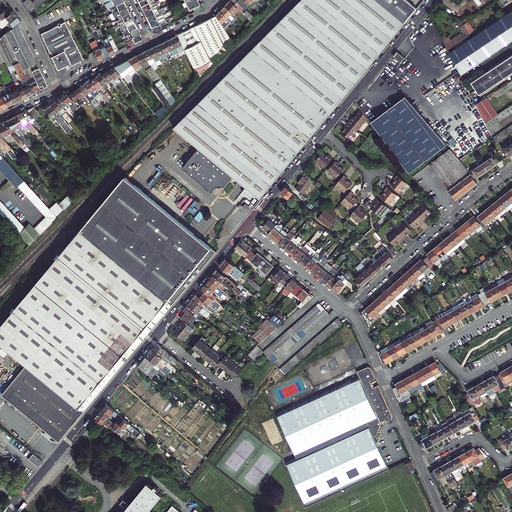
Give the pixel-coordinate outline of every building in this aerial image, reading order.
[(105,4),(108,9),(113,7),(116,5),(124,1),(123,0),(112,0),(107,3),(106,3),(105,4)] [(145,12),(160,4),(162,3),(161,0),(155,3),(154,0),(151,2),(142,6),(143,9),(145,12)] [(235,177),(260,198),(348,93),(380,53),(393,38),(405,23),(376,0),(301,0),(176,126),(200,147),(232,175),(230,177),(233,179),(235,177)] [(200,0),(193,0),(189,2),(193,10),(203,5),(200,0)] [(239,19),(240,17),(237,15),(240,11),(241,12),(242,11),(246,7),(238,1),(237,0),(232,0),(230,2),(226,7),(239,19)] [(254,0),(239,0),(238,1),(246,7),(247,9),(251,5),(250,4),(254,0)] [(417,8),(407,0),(376,0),(405,23),(417,8)] [(113,13),(127,6),(125,3),(124,1),(116,5),(113,7),(110,8),(113,13)] [(147,17),(156,12),(155,10),(161,7),(160,4),(145,12),(146,14),(147,17)] [(109,15),(112,20),(122,15),(129,11),(128,9),(127,6),(113,13),(109,15)] [(224,9),(222,11),(231,23),(233,25),(239,19),(226,7),(224,9)] [(256,17),(247,9),(246,7),(242,11),(250,18),(249,19),(252,21),(256,17)] [(0,19),(9,12),(7,10),(6,8),(0,12),(0,19)] [(164,8),(156,12),(147,17),(149,19),(150,22),(167,13),(166,11),(165,11),(164,8)] [(0,21),(1,23),(3,26),(6,24),(16,15),(14,12),(12,10),(9,12),(0,19),(0,21)] [(511,41),(511,10),(451,52),(462,75),(469,70),(511,41)] [(117,21),(118,24),(132,17),(131,14),(129,11),(122,15),(123,18),(117,21)] [(231,23),(222,11),(220,13),(217,16),(226,29),(227,28),(227,27),(231,23)] [(169,16),(167,13),(150,22),(151,25),(153,27),(161,23),(160,21),(169,16)] [(18,17),(16,15),(6,24),(10,29),(18,23),(21,20),(18,17)] [(190,47),(183,33),(182,33),(179,35),(186,49),(197,74),(199,73),(197,68),(202,66),(212,61),(211,59),(231,38),(226,29),(217,16),(202,23),(187,31),(188,32),(192,31),(198,43),(190,47)] [(117,28),(118,30),(127,26),(135,22),(133,19),(132,17),(118,24),(111,28),(112,30),(117,28)] [(251,26),(258,19),(256,17),(252,21),(247,26),(249,28),(251,26)] [(465,19),(461,21),(459,23),(458,23),(460,25),(461,27),(460,27),(464,33),(461,35),(460,34),(451,40),(445,44),(448,50),(468,36),(467,34),(472,31),(472,32),(474,31),(472,29),(473,29),(472,27),(471,27),(470,25),(469,23),(469,24),(465,19)] [(70,27),(66,20),(42,31),(58,68),(66,64),(68,63),(69,63),(70,65),(76,62),(83,59),(72,34),(79,31),(76,25),(70,27)] [(161,23),(153,27),(154,29),(155,31),(158,32),(164,28),(163,26),(168,23),(167,20),(161,23)] [(118,30),(121,36),(123,34),(137,27),(136,25),(136,24),(135,22),(127,26),(118,30)] [(32,53),(18,23),(10,29),(5,33),(8,40),(12,49),(18,61),(22,69),(26,67),(29,66),(37,62),(34,57),(32,53)] [(139,29),(137,27),(123,34),(121,36),(118,37),(119,39),(122,38),(125,37),(126,40),(132,37),(140,33),(139,29)] [(187,31),(183,33),(190,47),(198,43),(192,31),(188,32),(187,31)] [(0,36),(0,52),(4,59),(7,66),(10,65),(13,63),(18,61),(12,49),(8,40),(5,33),(4,33),(0,36)] [(108,56),(110,55),(105,45),(104,44),(103,41),(100,36),(99,33),(94,36),(95,39),(97,43),(100,48),(105,58),(108,56)] [(124,41),(127,47),(141,39),(142,36),(141,35),(140,33),(132,37),(126,40),(124,41)] [(176,36),(173,37),(180,52),(186,49),(179,35),(176,36)] [(170,39),(167,40),(174,54),(174,55),(180,52),(173,37),(170,39)] [(234,43),(231,38),(211,59),(212,61),(202,66),(197,68),(199,73),(197,74),(199,78),(234,43)] [(102,59),(105,58),(100,48),(97,43),(95,39),(89,43),(94,52),(96,56),(99,61),(102,59)] [(174,54),(167,40),(164,42),(162,43),(168,55),(168,57),(174,54)] [(105,46),(110,55),(113,54),(115,52),(112,47),(109,41),(104,43),(105,46)] [(168,55),(162,43),(159,45),(156,46),(162,58),(168,55)] [(156,61),(162,58),(156,46),(153,48),(150,49),(153,56),(156,61)] [(144,52),(151,63),(156,61),(153,56),(150,49),(147,51),(144,52)] [(145,67),(151,63),(144,52),(140,54),(137,55),(144,66),(145,67)] [(403,56),(397,52),(393,56),(399,61),(400,62),(404,57),(403,56)] [(480,95),(481,96),(499,84),(498,83),(501,81),(501,83),(511,76),(510,75),(511,73),(511,54),(508,57),(509,58),(506,60),(506,59),(490,70),(491,71),(487,73),(486,72),(471,82),(472,83),(471,84),(479,96),(480,95)] [(137,70),(144,66),(137,55),(129,59),(137,70)] [(137,70),(129,59),(127,60),(125,62),(123,62),(135,77),(140,74),(137,70)] [(22,69),(18,61),(13,63),(15,67),(17,72),(22,69)] [(116,66),(129,82),(135,77),(123,62),(116,66)] [(147,70),(158,86),(171,105),(176,100),(175,99),(173,96),(153,66),(147,70)] [(22,69),(26,77),(33,92),(36,90),(38,89),(40,88),(39,86),(34,76),(31,77),(29,72),(26,67),(22,69)] [(47,84),(39,67),(31,71),(34,76),(39,86),(42,85),(43,86),(47,84)] [(112,69),(110,71),(119,83),(120,84),(121,86),(125,91),(127,90),(129,89),(119,77),(121,75),(115,67),(112,69)] [(22,69),(17,72),(19,76),(21,79),(26,77),(22,69)] [(120,84),(119,83),(110,71),(108,69),(106,72),(103,74),(108,80),(109,82),(112,80),(117,86),(120,84)] [(469,70),(462,75),(464,78),(471,74),(469,70)] [(97,76),(107,90),(109,88),(105,83),(108,80),(103,74),(102,73),(101,73),(99,75),(97,76)] [(109,92),(107,90),(97,76),(94,79),(92,81),(102,94),(108,101),(110,100),(106,94),(109,92)] [(33,92),(26,77),(21,79),(22,83),(23,83),(25,86),(27,90),(29,94),(32,93),(33,92)] [(102,94),(92,81),(90,79),(88,81),(85,83),(96,97),(97,98),(102,94)] [(511,80),(494,93),(498,98),(511,88),(511,80)] [(25,91),(23,87),(21,84),(20,84),(18,81),(15,83),(22,97),(24,96),(27,95),(25,91)] [(18,100),(22,97),(15,83),(6,88),(14,102),(18,100)] [(96,97),(85,83),(83,85),(80,87),(87,95),(91,101),(96,97)] [(171,105),(158,86),(155,88),(160,96),(162,100),(168,108),(171,105)] [(0,88),(0,89),(7,105),(10,103),(14,102),(6,88),(6,87),(2,89),(1,88),(0,88)] [(87,95),(80,87),(76,90),(72,93),(79,102),(87,95)] [(76,112),(77,113),(78,112),(72,105),(74,103),(77,107),(79,105),(67,91),(65,93),(62,95),(76,112)] [(76,115),(77,113),(76,112),(62,95),(60,97),(58,99),(66,110),(68,109),(70,107),(71,109),(76,115)] [(376,129),(409,173),(447,145),(407,99),(405,97),(403,98),(388,110),(371,123),(376,129)] [(487,97),(476,104),(485,122),(498,114),(487,97)] [(66,110),(58,99),(55,101),(53,103),(62,114),(67,111),(66,110)] [(62,114),(53,103),(49,105),(46,108),(53,116),(52,118),(54,120),(55,120),(58,117),(62,122),(65,119),(62,114)] [(167,109),(164,106),(159,110),(162,114),(167,109)] [(29,111),(36,119),(39,117),(32,108),(31,110),(29,111)] [(39,122),(36,119),(29,111),(28,109),(25,111),(23,112),(32,122),(34,120),(37,124),(39,122)] [(358,130),(368,119),(361,109),(355,116),(353,118),(352,117),(348,122),(358,130)] [(29,127),(34,132),(38,129),(32,122),(23,112),(20,113),(18,114),(29,127)] [(12,117),(6,120),(24,140),(26,139),(22,133),(18,129),(23,125),(27,129),(29,127),(18,114),(12,117)] [(65,119),(62,122),(70,131),(73,129),(65,119)] [(24,140),(6,120),(0,123),(0,133),(2,136),(6,133),(12,139),(15,136),(21,144),(24,141),(24,140)] [(350,140),(358,130),(348,122),(346,124),(344,127),(345,128),(342,132),(350,140)] [(8,142),(2,136),(0,137),(0,141),(4,146),(8,142)] [(31,148),(24,141),(21,144),(22,144),(28,150),(31,148)] [(506,148),(504,149),(503,150),(508,157),(511,155),(511,154),(511,147),(510,145),(506,148)] [(232,175),(200,147),(184,167),(211,190),(216,185),(224,185),(232,175)] [(450,149),(429,164),(450,192),(450,193),(451,194),(456,200),(463,194),(471,188),(477,183),(474,179),(468,171),(468,170),(464,165),(460,160),(450,149)] [(18,233),(29,245),(37,237),(51,223),(58,216),(52,209),(20,174),(0,152),(0,151),(0,170),(3,174),(16,188),(18,186),(46,218),(34,229),(29,223),(25,227),(18,233)] [(492,158),(482,164),(487,171),(496,165),(496,164),(498,163),(499,162),(492,151),(489,153),(492,158)] [(316,161),(325,168),(333,158),(331,156),(329,154),(327,156),(323,152),(316,161)] [(328,171),(336,178),(344,169),(340,165),(341,164),(338,162),(336,160),(328,171)] [(472,169),(470,170),(468,171),(474,179),(476,177),(477,177),(478,177),(487,171),(482,164),(473,170),(472,169)] [(117,184),(78,221),(84,227),(81,230),(172,305),(217,250),(219,248),(217,246),(128,172),(117,184)] [(336,184),(345,192),(353,183),(348,179),(349,178),(347,176),(345,174),(336,184)] [(301,182),(299,184),(296,189),(303,194),(313,182),(307,175),(305,178),(303,176),(301,178),(299,181),(301,182)] [(400,192),(407,183),(397,175),(393,180),(395,181),(393,183),(391,185),(400,192)] [(281,193),(288,199),(293,193),(286,187),(284,190),(281,193)] [(390,204),(397,195),(387,187),(385,189),(383,191),(384,192),(381,197),(390,204)] [(246,189),(243,193),(249,198),(255,202),(258,199),(246,189)] [(343,201),(351,208),(359,199),(355,196),(356,195),(351,191),(343,201)] [(72,192),(60,204),(65,209),(77,198),(72,192)] [(507,207),(511,202),(505,194),(503,196),(500,198),(507,207)] [(507,207),(500,198),(497,201),(494,203),(501,212),(507,207)] [(0,212),(18,233),(25,227),(0,199),(0,212)] [(384,218),(391,210),(378,199),(376,201),(374,203),(375,205),(371,209),(380,217),(381,216),(383,218),(384,218)] [(197,202),(195,201),(187,210),(194,216),(196,214),(200,210),(198,208),(194,213),(191,210),(197,202)] [(59,202),(52,209),(58,216),(65,209),(60,204),(59,202)] [(495,216),(501,212),(494,203),(491,205),(488,208),(495,216)] [(424,205),(415,212),(424,222),(429,218),(428,217),(432,213),(424,205)] [(350,216),(359,223),(366,215),(362,211),(363,210),(361,208),(359,206),(350,216)] [(495,216),(488,208),(483,212),(479,215),(485,224),(495,216)] [(321,214),(318,218),(325,224),(325,225),(329,228),(336,219),(325,210),(321,214)] [(415,212),(407,220),(415,229),(419,225),(420,226),(424,222),(415,212)] [(270,232),(277,224),(278,223),(272,217),(273,216),(270,213),(263,222),(266,224),(264,227),(267,229),(270,232)] [(472,218),(469,221),(475,229),(481,225),(485,229),(488,226),(485,224),(479,215),(476,218),(475,216),(472,218)] [(497,219),(495,216),(485,224),(488,226),(497,219)] [(463,226),(470,234),(475,229),(469,221),(466,223),(463,226)] [(404,222),(395,230),(404,240),(407,238),(409,236),(408,235),(412,231),(404,222)] [(283,229),(277,224),(270,232),(268,235),(271,237),(274,239),(282,229),(283,229)] [(463,239),(470,234),(463,226),(460,228),(457,230),(463,239)] [(280,244),(288,234),(282,229),(274,239),(277,242),(280,244)] [(21,411),(59,442),(172,305),(81,230),(80,232),(77,235),(36,285),(8,319),(0,328),(0,342),(3,345),(0,348),(0,352),(4,356),(9,350),(11,351),(3,360),(17,372),(24,363),(26,365),(2,395),(21,411)] [(395,230),(387,238),(395,246),(397,244),(399,243),(400,244),(404,240),(395,230)] [(463,239),(457,230),(454,233),(451,235),(458,243),(463,239)] [(285,248),(294,237),(289,233),(288,234),(280,244),(282,246),(285,248)] [(452,248),(458,243),(451,235),(448,237),(445,239),(452,248)] [(296,239),(294,237),(285,248),(287,250),(290,253),(301,239),(299,237),(299,236),(296,239)] [(295,257),(303,247),(301,245),(304,241),(301,239),(290,253),(293,255),(295,257)] [(452,248),(445,239),(443,241),(440,244),(446,252),(452,248)] [(235,248),(246,257),(252,249),(247,245),(242,241),(235,248)] [(440,257),(446,252),(440,244),(437,246),(434,249),(440,257)] [(304,246),(303,247),(295,257),(298,259),(300,261),(310,250),(304,246)] [(383,247),(378,251),(388,262),(391,260),(393,258),(392,257),(395,255),(387,246),(385,248),(383,247)] [(426,258),(433,267),(436,264),(434,262),(440,257),(434,249),(431,251),(428,253),(429,255),(426,258)] [(315,255),(310,250),(300,261),(303,264),(306,266),(315,255)] [(311,270),(326,252),(324,250),(319,256),(316,253),(315,255),(306,266),(309,268),(311,270)] [(251,251),(246,257),(251,261),(251,262),(260,269),(258,272),(265,277),(274,267),(266,260),(258,254),(256,255),(251,251)] [(386,265),(388,262),(378,251),(373,255),(377,260),(383,267),(386,265)] [(316,275),(325,265),(321,262),(322,261),(323,261),(329,254),(326,252),(311,270),(314,272),(316,275)] [(374,263),(370,258),(369,259),(367,257),(366,258),(378,271),(381,269),(383,267),(377,260),(374,263)] [(376,274),(378,271),(366,258),(365,259),(367,261),(362,264),(373,276),(376,274)] [(428,267),(430,269),(433,267),(426,258),(423,260),(421,258),(418,261),(415,264),(422,273),(428,267)] [(229,274),(237,281),(241,276),(242,277),(243,276),(248,280),(259,290),(261,287),(237,268),(227,259),(223,263),(220,267),(229,274)] [(322,279),(332,267),(327,262),(326,263),(325,265),(316,275),(319,277),(322,279)] [(356,268),(359,271),(368,281),(371,278),(373,276),(362,264),(361,263),(356,268)] [(422,273),(415,264),(412,266),(409,269),(417,277),(422,273)] [(276,269),(269,277),(278,285),(287,274),(282,271),(278,267),(276,269)] [(327,283),(333,277),(333,276),(337,271),(332,267),(322,279),(325,281),(327,283)] [(431,270),(430,269),(428,267),(422,273),(424,275),(431,270)] [(238,286),(218,269),(216,272),(214,274),(225,284),(226,285),(239,295),(242,292),(236,287),(238,286)] [(407,271),(404,274),(411,282),(417,277),(409,269),(407,271)] [(333,288),(343,275),(344,274),(342,271),(339,274),(337,272),(333,277),(327,283),(330,286),(333,288)] [(349,271),(344,275),(348,280),(353,276),(349,271)] [(357,278),(363,285),(365,283),(368,281),(359,271),(358,272),(360,273),(359,274),(360,276),(357,278)] [(210,279),(223,290),(224,288),(222,287),(225,284),(214,274),(212,277),(210,279)] [(278,285),(284,289),(292,279),(290,277),(287,274),(278,285)] [(411,282),(404,274),(401,276),(398,279),(406,287),(411,282)] [(336,290),(339,293),(349,281),(343,275),(333,288),(336,290)] [(215,291),(224,299),(227,296),(228,296),(229,295),(228,294),(224,290),(223,290),(210,279),(208,281),(206,284),(215,291)] [(283,290),(289,295),(298,284),(295,282),(292,279),(284,289),(283,290)] [(400,292),(406,287),(398,279),(395,281),(392,284),(400,292)] [(258,291),(259,290),(248,280),(247,282),(258,291)] [(507,283),(500,287),(508,300),(511,298),(511,297),(511,291),(510,288),(507,283)] [(206,292),(215,299),(216,298),(217,297),(213,293),(215,291),(206,284),(204,286),(202,289),(206,292)] [(298,284),(289,295),(292,298),(294,295),(297,298),(304,289),(301,286),(298,284)] [(400,292),(392,284),(390,286),(387,288),(394,297),(400,292)] [(508,300),(500,287),(494,290),(501,303),(505,302),(508,300)] [(394,297),(387,288),(384,291),(382,293),(389,302),(394,297)] [(304,289),(297,298),(299,300),(296,303),(299,305),(298,305),(301,307),(302,307),(305,304),(307,302),(310,299),(313,296),(309,293),(304,289)] [(496,306),(501,303),(494,290),(488,294),(489,297),(486,299),(491,309),(496,306)] [(216,300),(215,299),(206,292),(203,295),(201,298),(217,310),(219,308),(221,305),(216,300)] [(239,295),(247,301),(249,298),(242,292),(239,295)] [(379,296),(376,299),(383,307),(389,302),(382,293),(379,296)] [(219,312),(217,310),(201,298),(197,295),(195,297),(193,299),(205,310),(207,308),(212,311),(214,313),(214,312),(217,315),(219,312)] [(486,312),(491,309),(486,299),(482,301),(480,298),(473,302),(475,305),(480,315),(486,312)] [(206,311),(205,310),(193,299),(191,302),(188,305),(196,312),(198,314),(201,317),(206,311)] [(370,303),(378,312),(383,307),(376,299),(373,301),(370,303)] [(466,306),(468,308),(473,318),(477,316),(480,315),(475,305),(473,302),(473,301),(466,304),(466,306)] [(319,303),(316,306),(321,311),(324,309),(319,303)] [(371,322),(374,319),(372,317),(378,312),(370,303),(368,306),(365,308),(362,311),(364,313),(371,322)] [(192,322),(198,314),(196,312),(188,305),(185,310),(185,311),(186,312),(181,318),(184,321),(192,328),(193,328),(195,325),(192,322)] [(460,309),(467,322),(470,320),(473,318),(468,308),(466,306),(460,309)] [(324,309),(321,311),(326,317),(329,314),(324,309)] [(460,309),(454,312),(460,325),(464,323),(467,322),(460,309)] [(449,320),(454,329),(457,327),(460,325),(454,312),(447,316),(449,320)] [(272,321),(271,322),(277,327),(279,326),(281,323),(283,322),(282,321),(279,318),(275,314),(270,319),(272,321)] [(338,318),(335,321),(340,326),(343,324),(338,318)] [(276,328),(277,327),(271,322),(269,320),(268,319),(263,323),(264,324),(273,331),(276,328)] [(449,332),(454,329),(449,320),(442,323),(441,321),(437,323),(443,334),(449,332)] [(179,327),(187,334),(192,328),(184,321),(181,324),(179,327)] [(264,324),(263,323),(258,327),(260,328),(263,331),(268,335),(270,333),(273,331),(264,324)] [(430,333),(435,342),(438,341),(441,339),(440,336),(443,334),(437,323),(434,324),(435,326),(436,329),(430,333)] [(183,339),(187,334),(179,327),(177,330),(174,333),(183,339)] [(420,332),(423,336),(430,333),(428,330),(427,328),(420,332)] [(258,336),(263,340),(265,338),(267,336),(268,335),(263,331),(258,336)] [(430,333),(423,336),(428,346),(431,344),(435,342),(430,333)] [(428,346),(423,336),(416,340),(421,349),(424,348),(428,346)] [(200,340),(198,342),(193,348),(196,350),(199,353),(206,344),(200,340)] [(418,351),(421,349),(416,340),(410,344),(414,353),(418,351)] [(177,364),(178,361),(157,344),(155,346),(152,349),(170,364),(173,360),(177,364)] [(204,358),(211,349),(208,347),(206,344),(199,353),(204,358)] [(403,347),(408,356),(411,355),(414,353),(410,344),(403,347)] [(263,352),(257,345),(248,355),(252,358),(256,361),(264,352),(263,352)] [(403,347),(397,350),(402,360),(405,358),(408,356),(403,347)] [(264,352),(269,357),(273,353),(268,348),(263,352),(264,352)] [(147,356),(167,373),(168,374),(174,367),(170,364),(152,349),(149,352),(147,356)] [(210,362),(217,354),(211,349),(204,358),(210,362)] [(390,354),(395,363),(398,362),(402,360),(397,350),(390,354)] [(278,359),(273,353),(269,357),(274,362),(274,363),(278,359)] [(218,364),(223,359),(217,354),(210,362),(216,367),(218,364)] [(392,365),(395,363),(390,354),(384,357),(382,355),(379,357),(381,361),(384,367),(388,365),(389,367),(392,365)] [(164,376),(167,373),(147,356),(145,358),(143,361),(157,372),(157,371),(159,372),(159,374),(161,376),(163,375),(164,376)] [(225,356),(223,359),(218,364),(224,369),(231,361),(225,356)] [(138,366),(152,377),(157,372),(143,361),(140,363),(138,366)] [(242,370),(231,361),(224,369),(235,378),(236,378),(236,377),(242,370)] [(440,372),(442,374),(446,372),(441,363),(437,365),(435,362),(432,364),(429,366),(434,375),(440,372)] [(289,371),(284,365),(280,369),(285,374),(289,371)] [(435,378),(434,375),(429,366),(425,368),(422,369),(427,379),(429,382),(436,379),(435,378)] [(376,379),(371,369),(370,368),(369,367),(368,367),(366,367),(357,372),(360,379),(278,416),(298,460),(287,465),(306,505),(388,468),(374,436),(377,435),(377,434),(376,431),(379,430),(381,424),(380,422),(382,422),(384,421),(386,420),(386,422),(391,420),(391,419),(392,418),(392,416),(378,385),(373,388),(370,381),(376,379)] [(501,373),(498,374),(504,386),(511,382),(511,376),(507,368),(503,370),(500,371),(501,373)] [(427,379),(422,369),(419,371),(415,373),(421,383),(427,379)] [(421,383),(415,373),(412,375),(409,377),(416,390),(423,386),(421,383)] [(495,392),(504,386),(498,374),(495,376),(494,375),(491,377),(487,379),(492,387),(495,392)] [(416,390),(409,377),(406,379),(402,380),(410,393),(416,390)] [(484,380),(481,382),(486,391),(492,387),(487,379),(484,380)] [(411,396),(410,393),(402,380),(399,382),(396,384),(398,387),(394,389),(400,402),(411,396)] [(486,391),(481,382),(478,384),(475,386),(481,398),(488,394),(486,391)] [(469,393),(466,395),(471,404),(474,402),(476,405),(483,401),(481,398),(475,386),(471,388),(467,390),(469,393)] [(107,404),(103,409),(111,416),(112,415),(115,411),(107,404)] [(474,422),(479,419),(473,407),(462,413),(469,425),(474,422)] [(125,428),(120,423),(117,421),(115,423),(111,420),(113,417),(111,416),(103,409),(99,414),(121,433),(125,428)] [(469,425),(462,413),(462,412),(455,416),(462,429),(465,427),(469,425)] [(416,413),(409,418),(411,421),(411,422),(419,418),(416,413)] [(121,433),(99,414),(97,416),(95,419),(110,431),(112,429),(121,438),(124,442),(127,438),(123,435),(121,433)] [(447,420),(448,421),(454,433),(458,431),(462,429),(455,416),(447,420)] [(124,419),(120,423),(125,428),(126,427),(133,432),(132,434),(137,438),(141,433),(124,419)] [(454,433),(448,421),(441,425),(443,428),(448,436),(451,435),(454,433)] [(443,428),(437,432),(441,440),(445,438),(448,436),(443,428)] [(127,438),(127,439),(132,434),(128,430),(123,435),(127,438)] [(441,440),(437,432),(437,431),(429,435),(434,444),(438,442),(441,440)] [(429,435),(428,433),(417,439),(422,448),(426,446),(427,448),(431,446),(434,444),(429,435)] [(511,447),(511,439),(510,437),(509,436),(508,436),(507,436),(506,436),(506,437),(506,438),(505,439),(506,440),(503,441),(502,438),(498,440),(504,450),(507,448),(508,450),(511,448),(511,447)] [(470,450),(467,452),(473,464),(474,465),(482,461),(481,460),(488,456),(480,448),(475,450),(474,448),(470,450)] [(473,464),(467,452),(463,454),(460,456),(467,468),(473,464)] [(43,462),(33,454),(32,455),(28,459),(38,467),(43,462)] [(453,460),(460,472),(467,468),(460,456),(457,458),(453,460)] [(462,475),(460,472),(453,460),(450,461),(447,463),(455,478),(456,479),(462,475)] [(415,469),(412,461),(404,464),(407,472),(415,469)] [(106,469),(110,472),(114,466),(111,463),(106,469)] [(449,481),(455,478),(447,463),(444,465),(441,467),(446,475),(449,481)] [(446,475),(441,467),(437,468),(434,470),(435,471),(431,473),(436,484),(440,481),(439,479),(446,475)] [(511,473),(508,475),(503,478),(505,482),(511,492),(511,490),(511,473)] [(198,511),(196,509),(193,511),(181,511),(173,505),(167,511),(149,511),(163,495),(158,492),(160,490),(156,486),(154,488),(148,483),(130,505),(128,502),(124,507),(126,509),(124,511),(198,511)]
